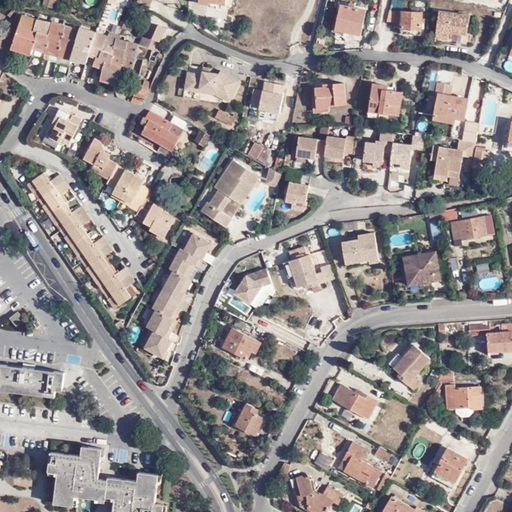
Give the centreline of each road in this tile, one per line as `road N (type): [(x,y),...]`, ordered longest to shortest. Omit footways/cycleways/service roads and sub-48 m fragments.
road 1 (residential): [(511,84),(418,57),(320,55),(291,65),(250,58),(191,31),(175,43),(143,107),(64,85),(46,89),(0,154)]
road 2 (residential): [(511,188),(410,210),(330,215),(244,249),(223,268),(158,411)]
road 3 (tertiary): [(158,411),(0,182)]
road 4 (tertiary): [(226,511),(218,485),(158,411)]
